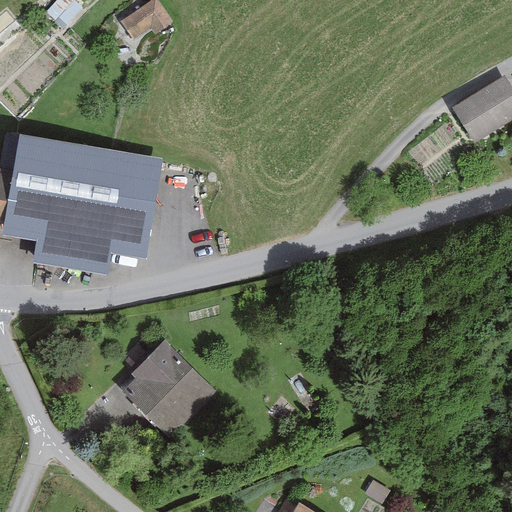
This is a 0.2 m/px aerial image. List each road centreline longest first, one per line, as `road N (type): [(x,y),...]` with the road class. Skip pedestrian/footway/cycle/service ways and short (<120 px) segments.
road 1 (unclassified): [(511,195),(260,266),(111,298),(0,298)]
road 2 (residential): [(41,429),(138,511)]
